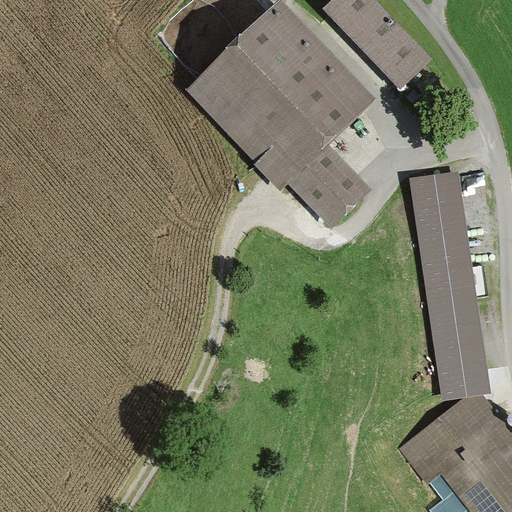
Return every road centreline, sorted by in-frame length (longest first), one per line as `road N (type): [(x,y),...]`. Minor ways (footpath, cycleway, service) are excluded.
road 1 (track): [(125,511),(210,367),(231,244),(251,226),(272,225),(309,241),(341,243),(410,173),(495,146)]
road 2 (unclassified): [(511,339),(505,198),(489,125),(451,49),(408,0)]
